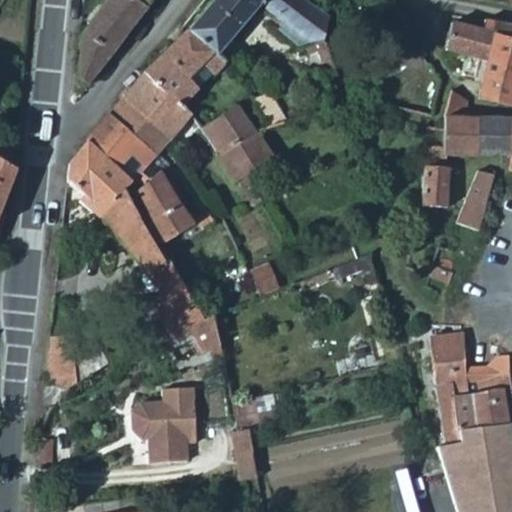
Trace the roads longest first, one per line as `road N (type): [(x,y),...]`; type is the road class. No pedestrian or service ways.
road 1 (secondary): [(42,129),(18,296),(4,511)]
road 2 (residential): [(42,129),(77,118),(181,0)]
road 3 (secondary): [(55,0),(42,129)]
